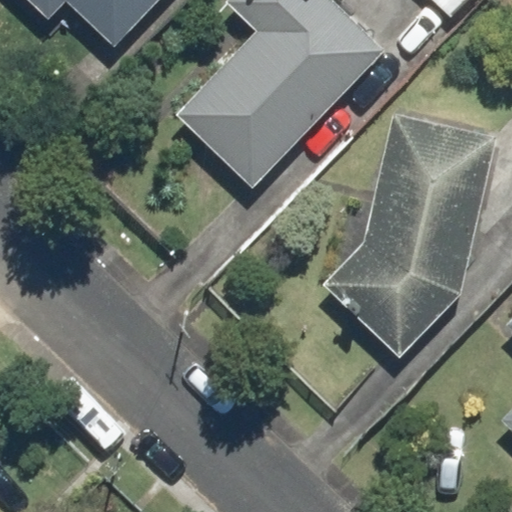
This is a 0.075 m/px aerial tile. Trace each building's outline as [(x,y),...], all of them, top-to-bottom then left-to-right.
[(146,0),(19,0),(40,19),(56,2),(103,46),(146,0)] [(168,117),(243,189),(374,52),(319,0),(218,0),(217,2),(248,32),(168,117)] [(437,0),(449,10),(458,0),(437,0)] [(391,359),(452,294),(486,140),(382,118),(354,245),(314,288),(391,359)] [(511,309),(498,324),(511,337),(511,400),(493,420),(511,438),(511,309)]
